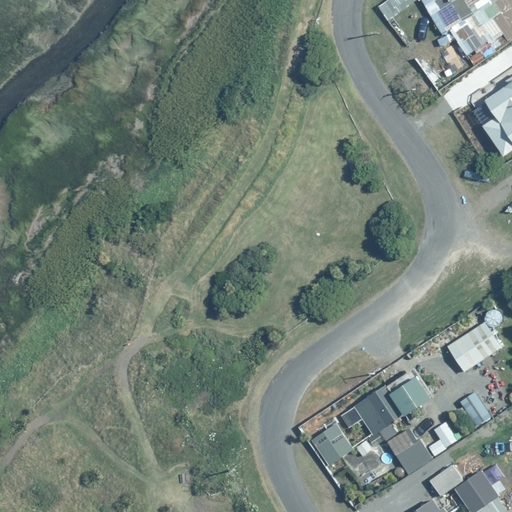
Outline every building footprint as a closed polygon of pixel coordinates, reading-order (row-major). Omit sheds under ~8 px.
[(511,0),(448,0),(449,0),(464,0),(479,24),(477,26),(489,41),(502,31),(509,39),(511,36),(511,0)] [(508,82),(472,108),(504,154),(511,148),(511,75),(506,79),(508,82)] [(485,318),(447,344),(465,370),(506,343),(494,326),(491,328),(485,318)] [(414,370),(386,389),(404,415),(432,395),(414,370)] [(376,389),(308,437),(328,464),(356,445),(362,454),(396,429),(391,423),(397,418),(376,389)] [(434,426),(440,435),(427,443),(435,454),(463,435),(458,427),(454,430),(446,418),(434,426)] [(406,426),(387,439),(410,471),(432,455),(419,436),(415,439),(406,426)] [(454,461),(430,479),(442,494),(466,476),(454,461)] [(484,467),(454,487),(471,511),(501,492),(484,467)] [(434,495),(411,511),(448,511),(449,511),(443,503),(441,504),(434,495)]
